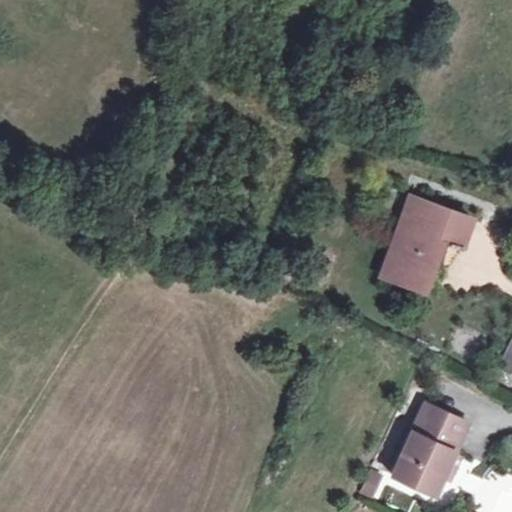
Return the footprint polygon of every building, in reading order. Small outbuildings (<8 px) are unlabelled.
[(411,199),(405,215),(411,217),(417,201),(411,199)] [(411,217),(405,215),(385,273),(425,287),(442,239),(452,242),(464,246),(473,220),(417,201),(411,217)] [(434,291),(452,242),(442,239),(425,287),(434,291)] [(299,251),(285,246),(280,260),(294,265),(299,251)] [(444,477),(455,451),(469,420),(429,401),(395,475),(436,493),(444,477)] [(465,456),(455,451),(444,477),(453,482),(465,456)] [(360,495),(377,500),(384,474),(368,469),(360,495)]
